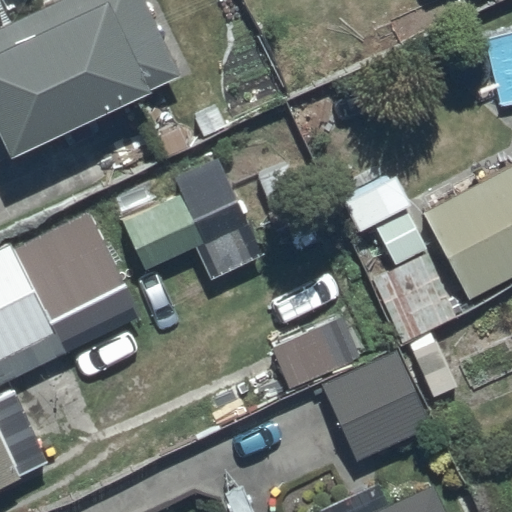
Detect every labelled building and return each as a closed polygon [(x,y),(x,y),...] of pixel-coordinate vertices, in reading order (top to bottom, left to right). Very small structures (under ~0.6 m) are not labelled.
[(0,153),(128,89),(129,93),(179,68),(144,0),(42,0),(0,21),(0,153)] [(416,207),(464,294),(511,268),(511,155),(416,207)] [(179,185),(120,215),(145,264),(204,234),(179,185)] [(9,240),(0,243),(0,354),(52,329),(9,240)] [(423,248),(366,275),(396,339),(453,311),(423,248)] [(393,348),(321,381),(355,455),(427,422),(393,348)] [(0,486),(19,477),(16,469),(45,455),(13,387),(0,393),(0,486)] [(443,511),(428,480),(361,511),(443,511)]
